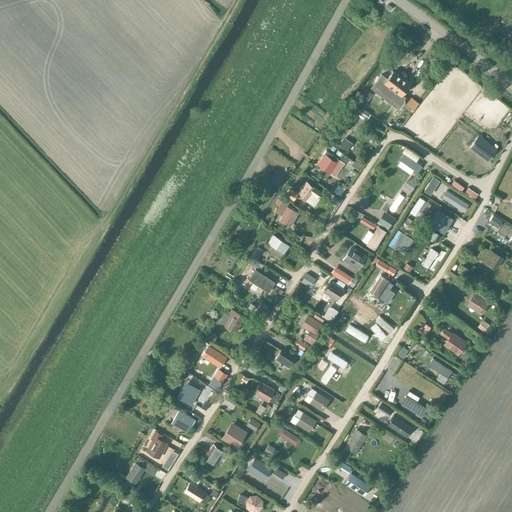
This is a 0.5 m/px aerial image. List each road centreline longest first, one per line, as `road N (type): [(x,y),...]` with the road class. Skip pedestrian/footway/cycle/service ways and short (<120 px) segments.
road 1 (unclassified): [(52,511),(352,0)]
road 2 (residential): [(148,511),(390,136),(485,194)]
road 3 (residential): [(289,511),(485,194)]
road 4 (unclassified): [(511,84),(397,0)]
